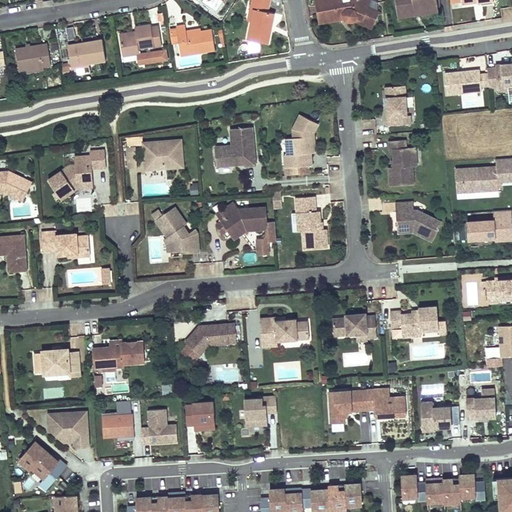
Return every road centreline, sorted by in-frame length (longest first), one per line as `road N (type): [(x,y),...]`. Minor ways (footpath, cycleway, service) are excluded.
road 1 (residential): [(307,61),(216,85),(152,87),(0,119)]
road 2 (residential): [(135,304),(178,287),(352,272)]
road 3 (residential): [(352,272),(357,250),(341,55)]
road 4 (residential): [(511,27),(341,55)]
road 5 (residential): [(107,511),(105,484),(116,472),(241,469)]
road 6 (residential): [(241,469),(383,456)]
road 7 (residential): [(0,22),(139,0)]
road 8 (residential): [(0,319),(135,304)]
road 9 (residential): [(383,456),(511,445)]
